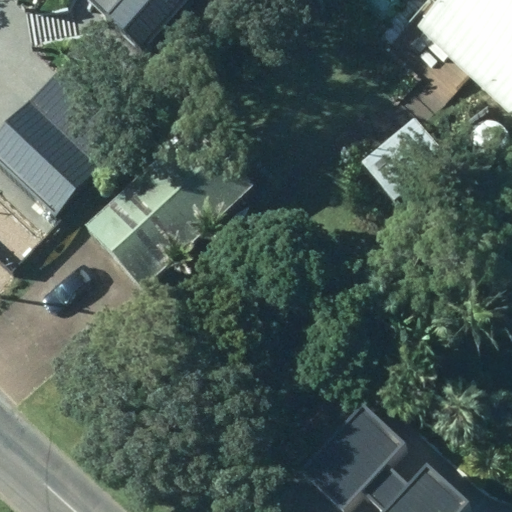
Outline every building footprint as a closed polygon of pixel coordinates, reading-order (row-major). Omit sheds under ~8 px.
[(200,0),(129,0),(77,53),(113,88),(200,0)] [(511,0),(451,0),(420,32),(511,121),(511,0)] [(266,100),(290,129),(318,105),(295,77),(266,100)] [(18,109),(0,127),(0,214),(30,244),(92,179),(18,109)] [(408,115),(353,161),(387,202),(443,157),(408,115)] [(149,288),(263,184),(210,125),(95,229),(149,288)] [(318,375),(339,396),(363,373),(343,350),(318,375)] [(296,471),(337,508),(355,491),(376,511),(374,511),(452,511),(461,504),(420,464),(404,480),(381,458),(396,442),(358,405),(296,471)]
